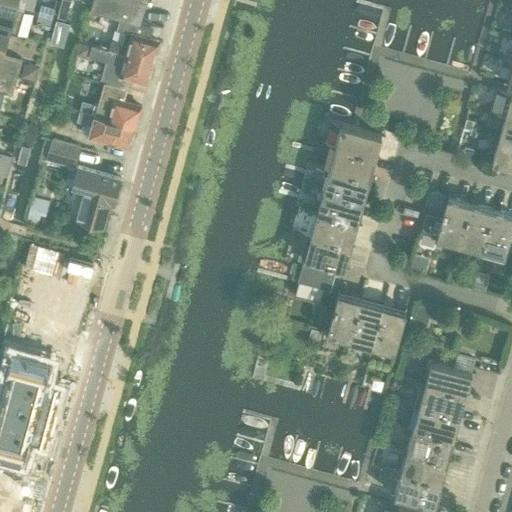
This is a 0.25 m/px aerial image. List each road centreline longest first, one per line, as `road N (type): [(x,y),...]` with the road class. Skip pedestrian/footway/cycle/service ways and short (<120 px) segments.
road 1 (tertiary): [(55,511),(196,0)]
road 2 (residential): [(511,313),(374,273),(407,161),(511,188)]
